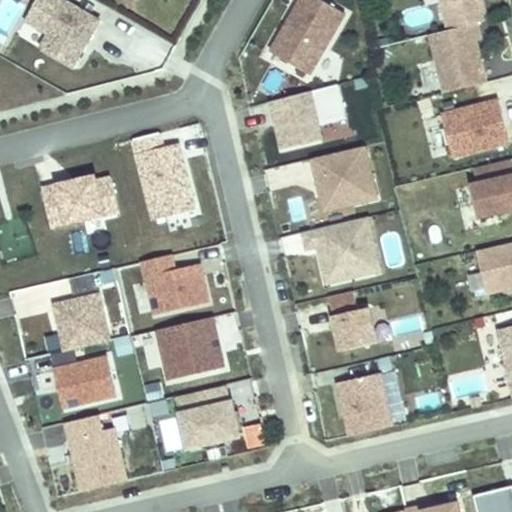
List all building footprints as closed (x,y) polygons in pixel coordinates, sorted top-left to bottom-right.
[(69,66),(96,20),(61,0),(33,0),(22,19),(46,33),(37,48),(69,66)] [(306,73),(341,12),(320,0),(295,0),(266,50),(306,73)] [(484,18),(480,0),(435,0),(443,28),(472,21),(484,18)] [(481,80),(471,39),(476,38),(472,21),(443,28),(426,32),(440,91),(481,80)] [(340,118),(331,84),(265,101),(278,149),(314,139),(311,126),(340,118)] [(448,155),(505,140),(494,98),(437,113),(448,155)] [(195,209),(177,144),(163,148),(159,133),(130,141),(153,221),(195,209)] [(372,196),(360,143),(308,155),(320,208),(372,196)] [(511,206),(511,176),(507,156),(469,166),(473,181),(467,182),(475,215),(511,206)] [(117,218),(112,175),(43,183),(48,227),(82,223),(84,235),(105,232),(104,220),(117,218)] [(0,222),(0,253),(3,263),(36,253),(24,215),(0,222)] [(373,267),(360,215),(296,230),(299,246),(311,243),(320,280),(373,267)] [(511,284),(511,238),(472,248),(482,291),(511,284)] [(200,300),(190,262),(165,268),(162,253),(133,259),(146,313),(200,300)] [(102,339),(90,291),(43,302),(54,350),(102,339)] [(336,359),(376,352),(369,308),(356,310),(354,293),(326,298),(336,359)] [(215,365),(204,315),(149,328),(160,378),(215,365)] [(389,319),(391,336),(413,334),(415,347),(432,345),(428,315),(389,319)] [(511,394),(511,323),(493,328),(509,395),(511,394)] [(236,330),(218,336),(230,369),(247,363),(236,330)] [(112,342),(115,359),(131,357),(128,340),(112,342)] [(108,394),(98,355),(44,368),(54,407),(108,394)] [(25,361),(4,368),(10,384),(31,376),(25,361)] [(388,424),(376,371),(333,382),(346,434),(388,424)] [(232,436),(224,402),(221,402),(217,385),(168,396),(176,433),(194,429),(197,444),(232,436)] [(417,413),(441,412),(439,393),(416,394),(417,413)] [(256,399),(234,402),(239,444),(262,442),(256,399)] [(118,480),(105,427),(93,430),(89,414),(57,422),(73,490),(118,480)] [(161,474),(155,444),(139,447),(134,422),(113,426),(124,481),(161,474)] [(197,444),(194,429),(176,433),(180,448),(197,444)] [(511,511),(511,485),(476,492),(480,511),(511,511)] [(462,511),(460,502),(433,509),(418,511),(417,511),(417,507),(400,511),(399,511),(462,511)]
